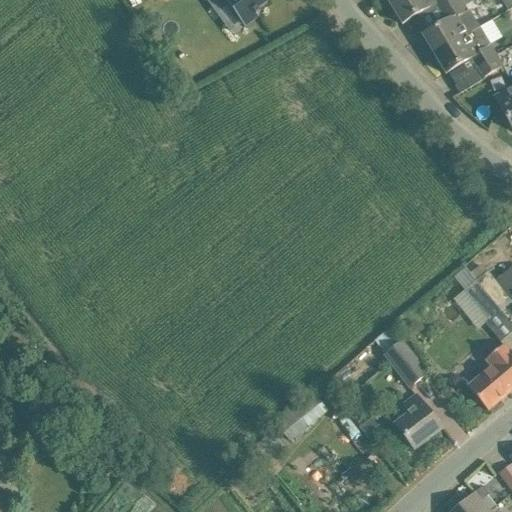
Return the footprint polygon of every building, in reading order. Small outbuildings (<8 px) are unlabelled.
[(214,0),(220,7),(226,2),(244,27),(258,17),(256,14),(260,12),(258,9),(267,3),(264,0),(214,0)] [(441,14),(461,2),(461,0),(460,0),(401,0),(391,6),(402,25),(435,5),(441,14)] [(511,0),(502,0),(502,1),(507,10),(511,6),(511,0)] [(461,40),(480,29),(469,11),(467,11),(461,2),(441,14),(446,22),(423,37),(435,56),(461,40)] [(490,45),(480,29),(461,40),(435,56),(446,75),(470,60),(476,69),(493,59),(496,57),(489,46),(490,45)] [(493,59),(476,69),(482,79),(502,67),(496,57),(493,59)] [(511,87),(494,97),(511,128),(511,87)] [(511,271),(497,284),(488,273),(487,274),(481,267),(484,265),(478,258),(465,268),(476,282),(500,312),(511,302),(511,271)] [(489,321),(500,312),(476,282),(465,292),(489,321)] [(391,329),(375,342),(411,387),(427,374),(402,343),(391,329)] [(488,411),(502,399),(511,391),(511,352),(505,345),(485,362),(490,368),(468,387),(488,411)] [(343,409),(354,402),(348,393),(337,400),(343,409)] [(408,416),(396,425),(414,450),(441,429),(416,396),(402,407),(408,416)] [(284,428),(294,438),(323,412),(313,401),(284,428)] [(383,435),(370,419),(359,427),(372,444),(383,435)] [(274,441),(268,434),(232,466),(242,478),(250,472),(256,478),(264,471),(287,450),(277,438),(274,441)] [(511,466),(510,465),(499,473),(506,484),(510,488),(511,491),(511,466)] [(451,511),(489,511),(491,511),(482,501),(489,495),(482,487),(475,493),(474,493),(451,511)] [(0,502),(0,511),(10,511),(11,511),(0,502)]
